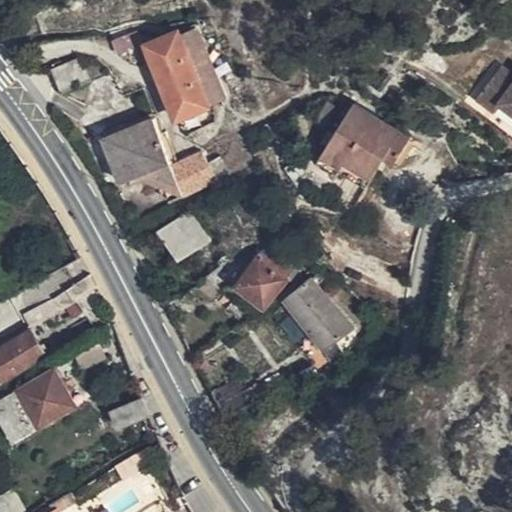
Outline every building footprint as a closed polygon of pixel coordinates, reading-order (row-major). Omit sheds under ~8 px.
[(173,112),(176,120),(208,106),(205,100),(181,39),(178,32),(145,44),(173,112)] [(181,39),(205,100),(223,93),(198,32),(181,39)] [(113,40),(118,55),(140,46),(135,33),(113,40)] [(79,58),(50,70),(62,94),(89,82),(79,58)] [(511,74),(500,66),(477,97),(493,111),(501,102),(511,110),(511,74)] [(390,150),(400,156),(411,138),(354,103),(322,154),(344,167),(347,161),(373,177),(385,157),(390,150)] [(171,165),(176,163),(164,132),(161,133),(155,118),(151,119),(171,165)] [(209,163),(202,152),(184,159),(176,163),(171,165),(151,119),(105,137),(123,182),(130,179),(157,168),(168,192),(171,202),(217,180),(219,183),(231,177),(221,157),(209,163)] [(395,163),(400,156),(390,150),(385,157),(395,163)] [(344,167),(322,154),(317,162),(337,176),(341,171),(366,186),(373,177),(347,161),(344,167)] [(310,179),(297,160),(286,168),(299,187),(310,179)] [(163,194),(168,192),(157,168),(130,179),(132,184),(144,179),(158,185),(163,194)] [(191,211),(158,233),(177,263),(210,241),(191,211)] [(227,254),(232,250),(223,241),(219,245),(227,254)] [(263,258),(286,277),(293,265),(271,248),(263,258)] [(245,262),(251,267),(259,256),(254,250),(245,262)] [(287,278),(286,277),(263,258),(259,256),(251,267),(238,285),(265,307),(287,278)] [(97,330),(111,321),(91,273),(54,298),(62,307),(64,308),(66,308),(77,301),(85,312),(97,330)] [(316,364),(321,374),(332,366),(329,361),(321,350),(335,341),(344,352),(359,343),(350,331),(354,327),(313,278),(287,300),(315,335),(301,346),(316,364)] [(220,291),(210,281),(202,290),(213,298),(220,291)] [(67,323),(85,312),(77,301),(66,308),(70,315),(64,319),(67,323)] [(112,326),(109,325),(107,325),(105,325),(104,327),(103,329),(103,332),(104,334),(106,335),(109,335),(111,334),(113,332),(113,329),(112,326)] [(0,349),(0,374),(3,379),(46,354),(31,331),(0,349)] [(110,357),(100,340),(73,355),(84,373),(110,357)] [(329,361),(344,352),(335,341),(321,350),(329,361)] [(75,404),(54,369),(0,400),(0,416),(14,441),(75,404)] [(248,405),(242,393),(236,382),(213,394),(225,418),(248,405)] [(258,384),(242,393),(248,405),(265,397),(258,384)] [(118,427),(149,414),(142,398),(112,410),(118,427)] [(0,502),(5,511),(18,511),(25,508),(13,488),(0,496),(0,502)] [(59,511),(72,504),(71,502),(74,500),(71,493),(51,505),(53,510),(50,511),(59,511)]
